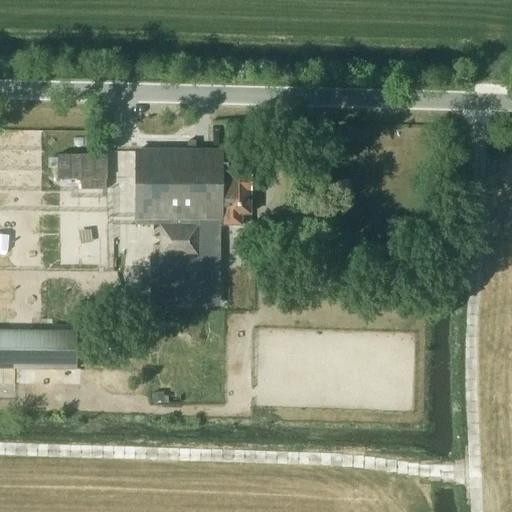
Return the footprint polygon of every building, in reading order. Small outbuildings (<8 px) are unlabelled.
[(251,190),(251,176),(250,176),(250,157),(228,157),(222,157),(222,152),(136,151),(135,225),(160,225),(159,257),(199,257),(199,226),(225,226),(224,225),(241,225),(241,214),(250,214),(250,190),(251,190)] [(108,180),(107,155),(58,156),(58,181),(82,180),(83,191),(107,190),(107,180),(108,180)] [(0,294),(42,295),(44,191),(6,190),(6,197),(0,197),(0,294)] [(220,237),(201,237),(203,273),(221,272),(220,237)] [(76,332),(0,331),(0,384),(9,384),(9,377),(16,377),(16,368),(76,369),(76,332)]
